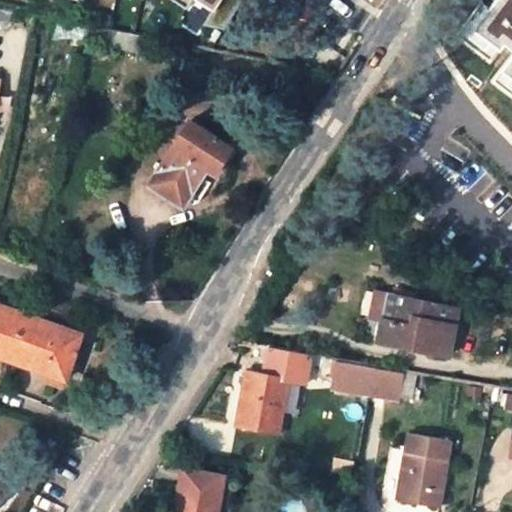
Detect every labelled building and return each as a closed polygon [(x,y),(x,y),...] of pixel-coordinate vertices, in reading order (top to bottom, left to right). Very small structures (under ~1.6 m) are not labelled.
[(196,0),(213,10),(219,0),(196,0)] [(242,0),(219,0),(213,10),(202,26),(223,31),(242,0)] [(511,0),(499,0),(475,33),(500,51),(504,46),(511,51),(511,63),(505,72),(511,77),(511,0)] [(145,53),(148,36),(87,24),(84,41),(145,53)] [(190,122),(159,169),(192,192),(194,189),(198,191),(204,182),(208,184),(231,151),(190,122)] [(192,192),(159,169),(149,183),(183,206),(186,202),(198,202),(203,199),(210,186),(208,184),(204,182),(198,191),(194,189),(192,192)] [(385,292),(381,314),(391,316),(396,294),(385,292)] [(391,316),(381,314),(377,339),(447,352),(456,306),(396,294),(391,316)] [(81,334),(0,305),(0,355),(65,379),(81,334)] [(335,385),(373,392),(378,364),(340,357),(335,385)] [(266,364),(264,371),(283,374),(284,367),(266,364)] [(378,364),(373,392),(401,397),(406,369),(378,364)] [(292,375),(283,374),(264,371),(249,368),(239,420),(281,428),(292,375)] [(410,433),(407,449),(450,455),(453,440),(410,433)] [(450,455),(407,449),(399,496),(442,503),(450,455)] [(217,511),(225,472),(185,465),(175,511),(217,511)] [(17,493),(0,475),(0,511),(1,511),(6,509),(10,504),(12,501),(15,497),(17,493)]
